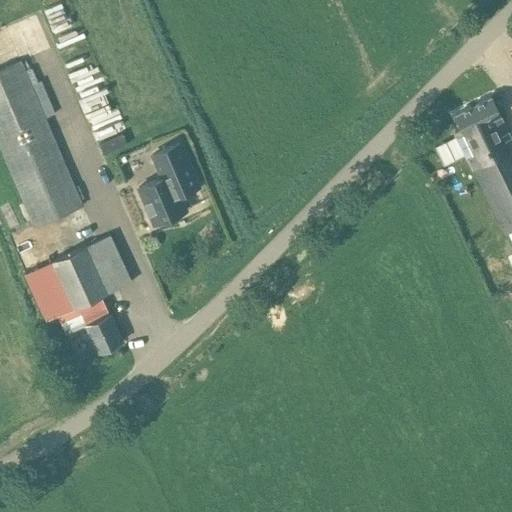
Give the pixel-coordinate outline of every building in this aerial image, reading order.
[(21,61),(0,69),(0,148),(34,227),(83,205),(45,118),(55,114),(41,81),(37,82),(31,68),(26,71),(21,61)] [(468,157),(472,166),(505,151),(500,141),(510,136),(500,114),(491,97),(455,114),(462,127),(454,131),(467,158),(468,157)] [(139,187),(154,224),(186,210),(180,194),(199,186),(181,142),(152,155),(162,177),(139,187)] [(505,151),(472,166),(505,234),(511,247),(511,165),(511,164),(511,163),(511,153),(510,149),(505,151)] [(78,308),(102,297),(132,284),(111,235),(25,272),(26,273),(24,274),(43,319),(45,318),(47,321),(78,308)] [(102,297),(78,308),(85,325),(87,324),(98,352),(123,341),(112,314),(109,315),(102,297)]
